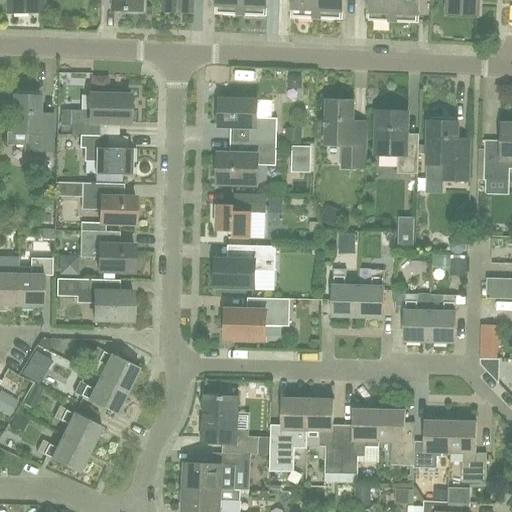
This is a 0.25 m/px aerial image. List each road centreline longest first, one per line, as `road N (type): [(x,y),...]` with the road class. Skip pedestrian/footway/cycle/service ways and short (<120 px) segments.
road 1 (residential): [(511,68),(178,53)]
road 2 (residential): [(180,366),(170,334),(178,53)]
road 3 (residential): [(471,371),(180,366)]
road 4 (residential): [(178,53),(0,46)]
road 5 (residential): [(144,504),(148,457),(172,410),(180,366)]
road 6 (residential): [(471,371),(475,237)]
